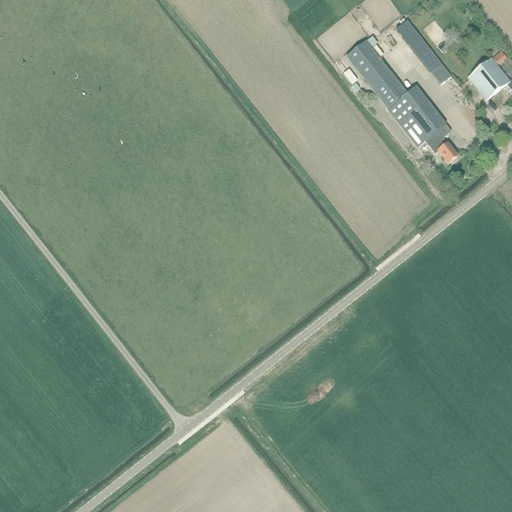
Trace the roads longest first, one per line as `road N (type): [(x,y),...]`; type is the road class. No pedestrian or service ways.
road 1 (unclassified): [(82,511),(511,170)]
road 2 (track): [(184,429),(0,195)]
